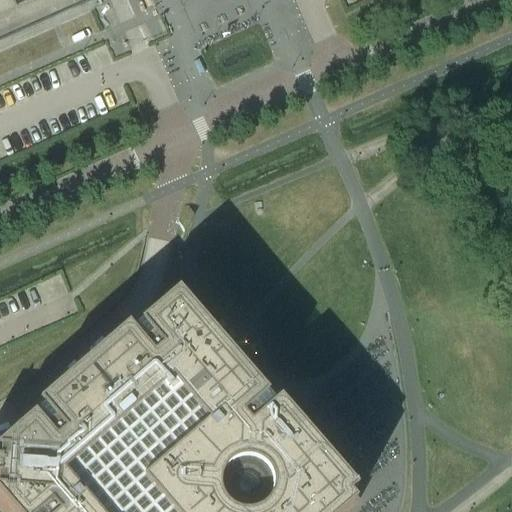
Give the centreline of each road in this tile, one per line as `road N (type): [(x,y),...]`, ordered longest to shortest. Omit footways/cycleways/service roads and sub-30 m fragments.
road 1 (unclassified): [(372,53),(0,218)]
road 2 (unclassified): [(372,53),(495,0)]
